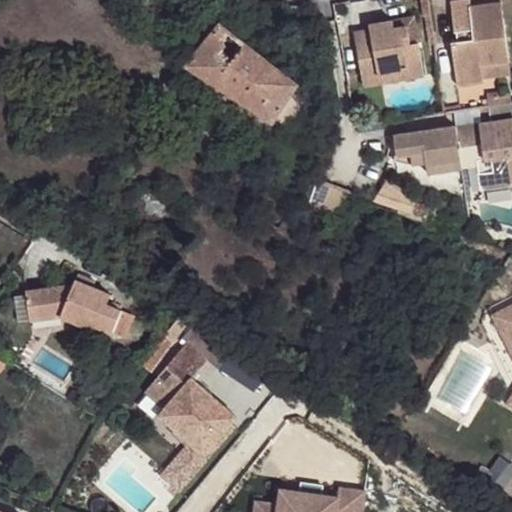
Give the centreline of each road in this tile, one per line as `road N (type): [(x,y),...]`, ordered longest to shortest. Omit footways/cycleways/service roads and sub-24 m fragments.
road 1 (unknown): [(199,511),(263,433),(262,411),(228,378)]
road 2 (unknown): [(323,0),(362,159)]
